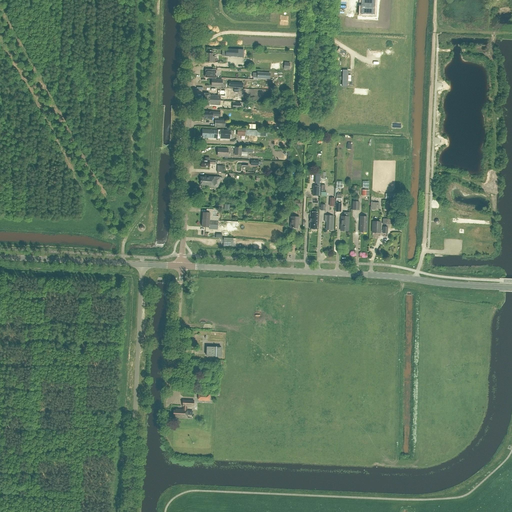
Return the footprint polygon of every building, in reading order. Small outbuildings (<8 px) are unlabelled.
[(365,0),(365,13),(364,13),(364,14),(365,14),(365,19),(377,19),(377,14),(378,14),(374,14),(375,1),(381,2),(381,1),(380,1),(379,0),(365,0)] [(238,50),(226,49),(225,57),(238,57),(238,50)] [(215,62),(215,57),(213,57),(213,54),(206,54),(206,62),(215,62)] [(216,78),(216,70),(206,70),(205,78),(216,78)] [(231,139),(231,131),(209,130),(209,131),(202,131),(202,137),(208,137),(208,138),(231,139)] [(228,157),(228,148),(222,148),(222,149),(218,149),(218,156),(221,156),(221,157),(228,157)] [(253,153),(253,149),(241,148),(235,148),(235,155),(241,155),(241,156),(247,157),(247,152),(253,153)] [(209,168),(209,164),(215,164),(216,161),(210,161),(210,158),(205,158),(205,161),(201,161),(201,167),(209,168)] [(287,183),(297,183),(298,173),(291,172),(292,170),(288,169),(287,183)] [(200,185),(205,186),(205,187),(221,188),(222,178),(206,177),(201,177),(200,185)] [(299,208),(300,200),(290,200),(290,207),(299,208)] [(378,211),(379,203),(371,202),(370,210),(378,211)] [(209,220),(218,220),(218,217),(213,216),(213,210),(207,209),(206,213),(203,213),(202,220),(209,220)] [(333,231),(333,216),(325,216),(325,222),(327,222),(326,230),(333,231)] [(299,222),(299,217),(291,217),(290,228),(293,228),(298,228),(298,222),(299,222)] [(380,233),(380,222),(373,222),(372,233),(380,233)] [(216,347),(216,346),(216,347),(207,347),(206,356),(215,356),(215,357),(216,357),(216,356),(221,356),(221,347),(216,347)] [(193,407),(194,401),(183,400),(182,406),(183,406),(183,410),(175,409),(175,411),(173,411),(173,415),(175,416),(175,417),(187,418),(187,410),(186,410),(186,406),(193,407)]
